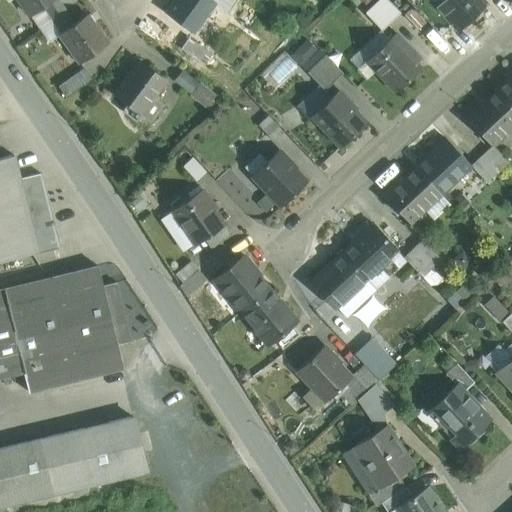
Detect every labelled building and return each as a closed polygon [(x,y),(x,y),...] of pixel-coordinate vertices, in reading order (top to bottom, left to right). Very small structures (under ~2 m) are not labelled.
[(18,0),(29,15),(43,5),(52,18),(65,9),(58,0),(18,0)] [(211,0),(173,0),(165,11),(193,32),(215,2),(213,1),(211,0)] [(388,0),(378,0),(364,13),(380,31),(400,13),(388,0)] [(406,0),(423,17),(435,5),(458,29),(483,5),(478,0),(406,0)] [(426,21),(412,7),(404,15),(418,29),(426,21)] [(107,43),(86,14),(74,22),(65,9),(52,18),(40,27),(50,40),(59,33),(79,62),(107,43)] [(414,52),(395,32),(366,59),(396,91),(420,68),(409,57),(414,52)] [(212,54),(189,37),(181,48),(204,65),(212,54)] [(325,54),(307,71),(324,89),(342,72),(325,54)] [(166,79),(139,60),(114,94),(127,103),(122,109),(135,119),(140,113),(166,79)] [(83,67),(58,85),(66,97),(92,78),(83,67)] [(511,73),(507,78),(508,80),(497,91),(511,106),(511,73)] [(214,96),(199,83),(190,93),(206,105),(214,96)] [(338,90),(311,115),(340,146),(365,122),(354,110),(356,109),(338,90)] [(511,124),(511,106),(497,91),(486,101),(484,99),(465,117),(491,145),(491,144),(511,124)] [(283,131),(268,115),(258,125),(273,140),(283,131)] [(470,164),(445,137),(426,155),(427,157),(416,168),(440,193),(470,165),(470,164)] [(502,156),(491,144),(491,145),(480,155),(497,172),(506,163),(500,157),(502,156)] [(278,149),(251,175),(280,205),(306,181),(294,169),(296,167),(278,149)] [(14,154),(0,157),(0,261),(39,252),(21,178),(20,178),(14,154)] [(497,172),(480,155),(470,164),(470,165),(486,182),(497,172)] [(416,168),(403,179),(402,178),(383,195),(409,222),(440,193),(416,168)] [(40,174),(21,178),(39,252),(58,247),(40,174)] [(202,188),(171,209),(195,243),(204,238),(224,224),(214,210),(216,209),(202,188)] [(195,243),(171,209),(161,216),(185,251),(195,243)] [(397,250),(372,223),(352,241),(354,243),(343,253),(366,278),(397,250)] [(224,224),(204,238),(210,247),(230,233),(224,224)] [(425,239),(415,249),(432,267),(442,257),(425,239)] [(432,267),(415,249),(405,258),(422,276),(432,267)] [(343,253),(331,264),(330,263),(310,281),(335,308),(366,278),(343,253)] [(244,254),(215,278),(241,311),(268,288),(259,276),(260,275),(244,254)] [(103,284),(98,264),(0,289),(0,377),(23,371),(28,391),(124,367),(118,344),(132,341),(117,281),(103,284)] [(198,269),(180,285),(187,296),(206,279),(198,269)] [(278,300),(268,288),(241,311),(268,344),(274,339),(292,324),(297,320),(280,299),(278,300)] [(511,314),(510,313),(501,321),(511,332),(511,314)] [(292,324),(274,339),(282,348),(300,334),(292,324)] [(324,345),(296,370),(312,387),(303,395),(316,409),(351,377),(339,364),(341,363),(324,345)] [(511,359),(511,360),(510,358),(495,371),(511,389),(511,359)] [(474,382),(456,363),(445,373),(455,384),(456,383),(463,391),(474,382)] [(378,380),(363,364),(353,373),(368,390),(374,383),(378,380)] [(393,404),(374,383),(368,390),(365,392),(383,413),(393,404)] [(463,391),(456,383),(455,384),(426,412),(459,447),(489,419),(463,391)] [(383,413),(365,392),(357,399),(378,430),(386,425),(383,413)] [(132,416),(0,447),(0,506),(122,477),(145,471),(132,416)] [(378,430),(353,446),(379,486),(380,487),(398,475),(412,465),(386,425),(378,430)] [(398,475),(380,487),(379,486),(368,493),(376,506),(381,503),(381,502),(405,486),(398,475)] [(0,506),(0,511),(46,511),(126,493),(122,477),(0,506)] [(405,486),(381,502),(381,503),(387,511),(389,511),(397,507),(396,506),(412,496),(405,486)] [(412,496),(396,506),(397,507),(399,511),(442,511),(426,487),(412,496)]
